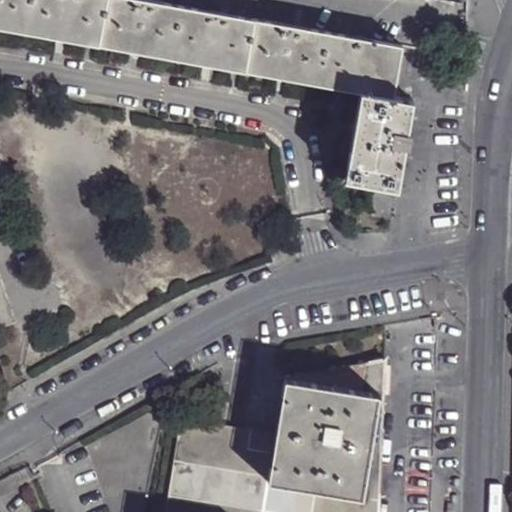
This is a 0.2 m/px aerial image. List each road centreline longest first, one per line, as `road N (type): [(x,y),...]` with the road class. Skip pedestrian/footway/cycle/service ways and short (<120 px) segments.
road 1 (residential): [(0,444),(260,299),(324,280),(487,254)]
road 2 (tertiary): [(481,511),(487,254)]
road 3 (tertiary): [(487,254),(505,99)]
